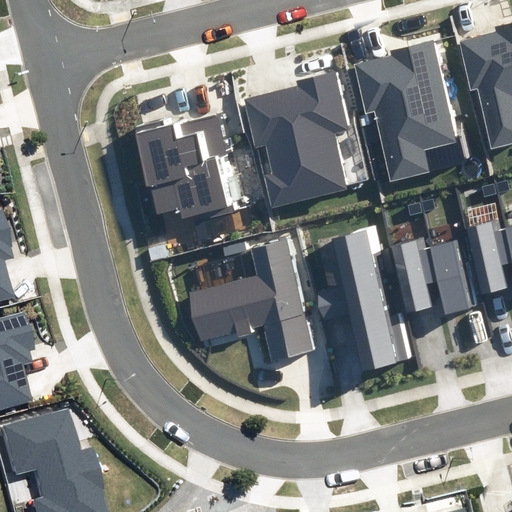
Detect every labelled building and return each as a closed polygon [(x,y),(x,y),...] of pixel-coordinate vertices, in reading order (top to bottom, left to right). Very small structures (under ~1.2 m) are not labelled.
[(511,23),(497,27),(499,32),(460,42),(472,90),(478,89),(492,148),(511,142),(511,23)] [(392,56),(355,65),(367,113),(375,111),(392,181),(430,171),(425,150),(455,142),(431,41),(391,51),(392,56)] [(298,87),(246,100),(257,146),(265,144),(272,173),(264,175),(272,207),(347,189),(333,133),(346,129),(332,72),(297,81),(298,87)] [(173,118),(139,126),(160,212),(181,207),(184,222),(235,210),(222,154),(229,153),(222,125),(221,125),(219,115),(175,125),(173,118)] [(0,300),(14,296),(4,259),(13,257),(0,209),(0,300)] [(505,219),(471,227),(487,294),(511,288),(511,287),(506,263),(511,261),(511,248),(507,229),(505,219)] [(399,362),(367,231),(333,239),(345,285),(319,292),(325,319),(351,313),(365,371),(399,362)] [(430,238),(395,246),(411,313),(437,307),(431,282),(440,279),(432,248),(430,238)] [(313,351),(285,240),(251,248),(258,278),(190,295),(201,341),(265,325),(274,360),(313,351)] [(464,240),(432,248),(440,279),(449,314),(480,306),(464,240)] [(0,410),(33,401),(23,365),(32,362),(28,350),(35,348),(25,311),(0,317),(0,410)] [(70,408),(4,425),(17,474),(37,469),(45,496),(33,499),(36,511),(107,511),(90,448),(81,451),(70,408)]
